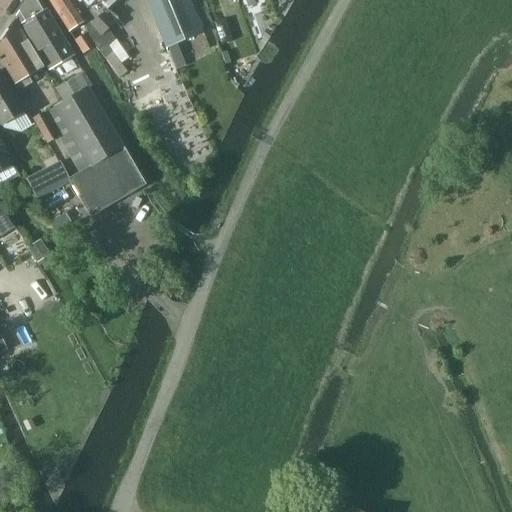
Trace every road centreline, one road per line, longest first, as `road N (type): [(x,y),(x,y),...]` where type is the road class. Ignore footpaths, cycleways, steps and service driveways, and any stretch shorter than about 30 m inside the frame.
road 1 (residential): [(216,256),(345,0)]
road 2 (residential): [(216,256),(119,511)]
